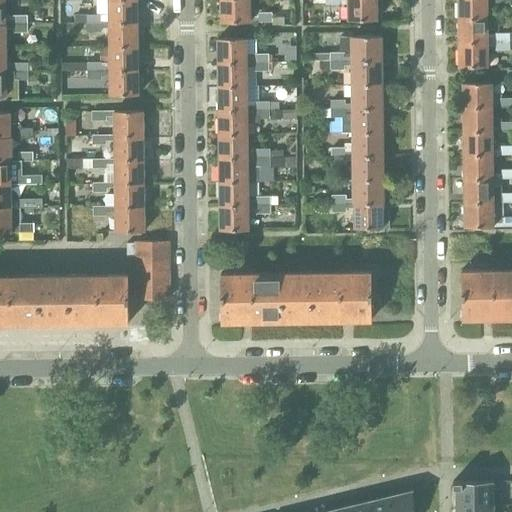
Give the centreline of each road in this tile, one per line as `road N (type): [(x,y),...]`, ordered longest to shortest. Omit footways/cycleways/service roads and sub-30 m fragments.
road 1 (residential): [(427,0),(431,364)]
road 2 (residential): [(190,361),(187,0)]
road 3 (residential): [(431,364),(190,361)]
road 4 (residential): [(190,361),(0,365)]
